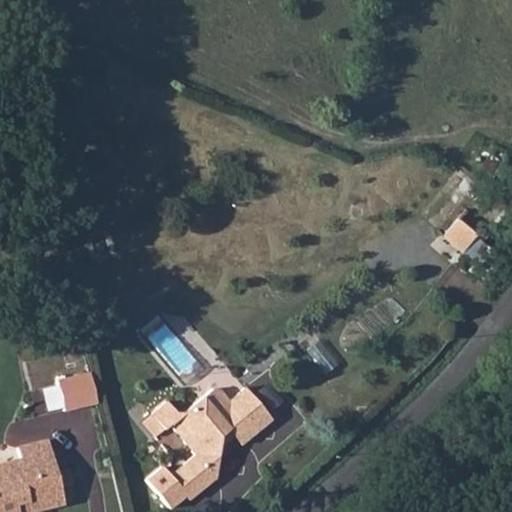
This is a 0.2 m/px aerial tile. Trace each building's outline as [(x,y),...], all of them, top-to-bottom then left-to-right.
[(467,252),(478,234),(456,221),(445,239),(467,252)] [(90,373),(58,382),(66,413),(98,405),(90,373)] [(167,476),(185,498),(187,501),(216,478),(210,472),(216,467),(219,449),(214,443),(227,432),(232,438),(239,446),(258,430),(256,427),(268,416),(245,388),(228,401),(218,391),(208,391),(183,412),(177,409),(166,398),(151,410),(165,426),(170,421),(196,452),(167,476)] [(0,511),(21,511),(28,510),(29,511),(37,511),(64,506),(61,490),(71,487),(68,471),(57,474),(50,442),(20,450),(23,465),(15,467),(14,461),(0,464),(0,511)] [(167,476),(165,473),(152,483),(172,508),(185,498),(167,476)]
